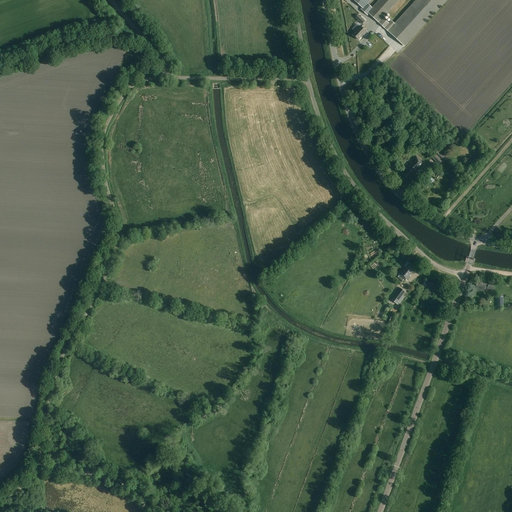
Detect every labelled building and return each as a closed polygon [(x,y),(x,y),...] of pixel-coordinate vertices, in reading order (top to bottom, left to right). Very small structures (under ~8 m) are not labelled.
[(369,14),(379,23),(383,18),(400,0),(380,0),(373,9),(367,4),(370,0),(353,0),(362,7),(360,9),(367,15),(369,14)] [(389,24),(383,18),(379,23),(405,47),(447,0),(415,0),(394,24),(391,21),(389,24)] [(362,25),(365,22),(358,15),(355,18),(362,25)] [(364,35),(367,32),(360,26),(352,34),(358,40),(363,35),(364,35)] [(380,68),(395,52),(390,48),(375,63),(380,68)] [(436,151),(431,156),(439,164),(444,158),(436,151)] [(419,173),(426,166),(416,156),(407,164),(409,166),(403,172),(409,178),(416,171),(419,173)] [(428,188),(435,181),(430,176),(423,183),(428,188)] [(416,268),(408,262),(405,266),(404,265),(398,273),(400,275),(398,277),(403,281),(405,279),(407,281),(411,276),(410,275),(416,268)] [(475,288),(483,291),(484,287),(487,288),(487,289),(493,291),(494,286),(489,284),(489,285),(486,283),(485,284),(478,281),(475,288)] [(399,305),(405,297),(403,296),(406,292),(401,288),(392,300),(399,305)]
